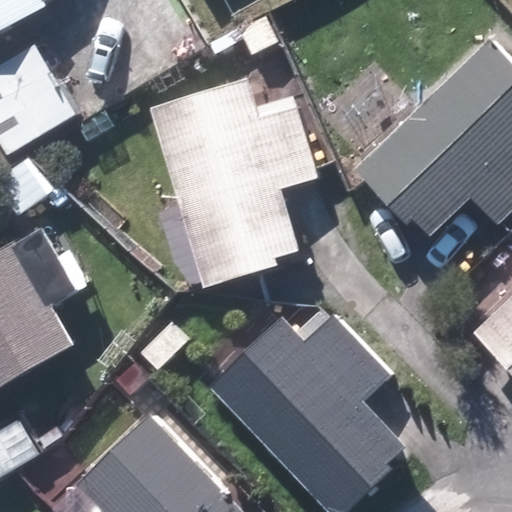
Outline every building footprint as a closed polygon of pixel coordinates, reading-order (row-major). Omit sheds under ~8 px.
[(0,0),(0,41),(62,5),(58,0),(0,0)] [(193,0),(168,0),(150,10),(173,52),(211,31),(193,0)] [(511,220),(511,35),(504,27),(366,161),(435,232),(476,193),(507,225),(511,220)] [(45,41),(0,67),(0,117),(19,150),(86,111),(45,41)] [(302,102),(271,111),(259,71),(161,100),(217,289),(316,260),(295,191),(326,182),(302,102)] [(99,286),(55,219),(0,254),(0,398),(90,340),(68,306),(99,286)] [(511,301),(484,329),(511,358),(511,301)] [(369,511),(428,453),(372,398),(402,368),(342,310),(313,340),(288,315),(217,388),(343,511),(369,511)] [(69,511),(264,511),(164,404),(88,474),(59,501),(69,511)]
